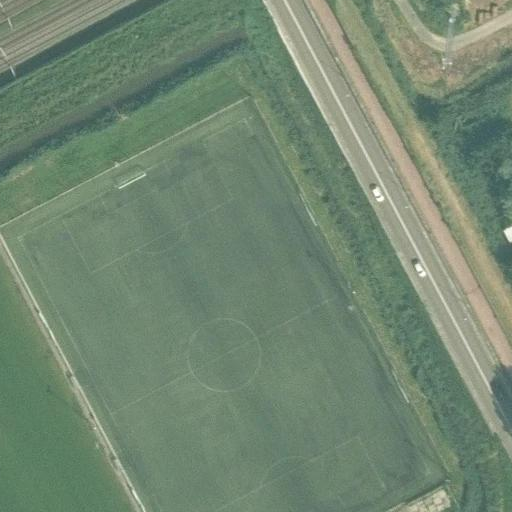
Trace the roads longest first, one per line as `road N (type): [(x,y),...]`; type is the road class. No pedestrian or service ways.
road 1 (primary): [(511,434),(283,0)]
road 2 (track): [(511,17),(442,46),(429,42),(398,0)]
